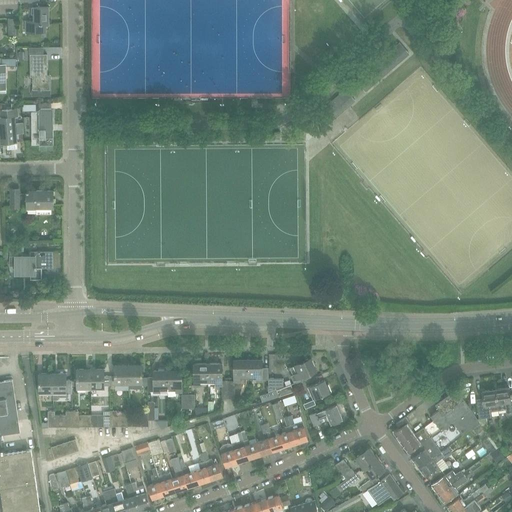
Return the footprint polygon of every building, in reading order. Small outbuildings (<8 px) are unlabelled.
[(29,32),(35,32),(45,32),(45,31),(43,32),(42,24),(49,24),(49,7),(36,7),(36,2),(39,2),(39,0),(20,0),(20,2),(32,2),(32,14),(34,14),(34,21),(29,21),(29,32)] [(37,54),(30,54),(30,77),(33,77),(33,89),(33,95),(49,95),(49,81),(50,81),(50,80),(47,80),(47,76),(47,75),(47,54),(37,54)] [(365,91),(396,64),(387,54),(356,80),(365,91)] [(2,65),(0,64),(0,91),(6,92),(5,66),(16,66),(16,59),(2,59),(2,65)] [(315,116),(324,127),(355,100),(345,89),(315,116)] [(53,107),(39,107),(39,111),(31,111),(32,144),(48,144),(48,136),(53,136),(53,107)] [(17,109),(11,109),(1,110),(2,117),(0,117),(0,130),(1,144),(7,143),(7,149),(17,149),(16,143),(16,142),(16,133),(14,117),(17,117),(17,109)] [(19,207),(19,188),(11,188),(11,207),(19,207)] [(27,190),(27,200),(27,210),(36,210),(36,214),(51,214),(51,207),(53,207),(53,190),(27,190)] [(31,256),(16,256),(9,256),(9,266),(15,266),(15,273),(30,273),(30,279),(41,279),(41,262),(46,262),(46,264),(52,264),(52,268),(53,268),(53,251),(43,251),(31,251),(31,256)] [(296,379),(293,380),(294,384),(311,377),(311,376),(309,377),(308,374),(316,371),(311,357),(303,361),(302,360),(300,361),(300,362),(292,365),(292,366),(293,365),(296,373),(294,373),(296,379)] [(234,381),(240,381),(240,376),(248,376),(248,359),(234,359),(234,381)] [(261,359),(248,359),(248,376),(256,376),(256,381),(261,381),(261,359)] [(208,364),(208,380),(216,380),(216,385),(221,385),(221,399),(228,399),(228,381),(222,381),(222,363),(208,364)] [(115,385),(128,385),(129,364),(115,364),(115,385)] [(142,364),(129,364),(128,385),(128,389),(134,389),(142,389),(142,385),(148,385),(148,377),(142,377),(142,364)] [(200,380),(208,380),(208,364),(194,364),(194,385),(200,385),(200,380)] [(90,389),(90,369),(77,369),(77,390),(90,389)] [(104,369),(90,369),(90,389),(104,389),(104,369)] [(168,387),(168,370),(154,370),(154,377),(148,378),(148,377),(148,385),(148,391),(160,392),(160,387),(168,387)] [(182,370),(168,370),(168,387),(175,387),(175,391),(182,391),(182,370)] [(47,394),(52,394),(53,373),(39,373),(39,394),(40,394),(40,391),(47,391),(47,394)] [(66,373),(53,373),(52,394),(52,400),(59,400),(59,394),(66,394),(66,393),(66,380),(66,373)] [(276,390),(276,378),(268,378),(268,392),(276,390)] [(12,379),(0,381),(0,483),(2,496),(0,496),(0,504),(3,504),(4,511),(40,511),(31,449),(3,453),(3,452),(4,452),(3,448),(2,449),(0,436),(0,430),(19,428),(19,432),(20,432),(19,428),(22,428),(21,423),(19,423),(12,379)] [(324,380),(315,383),(307,387),(310,392),(312,391),(315,398),(331,392),(328,383),(326,384),(324,380)] [(291,385),(283,387),(276,390),(278,396),(293,391),(291,385)] [(509,388),(496,389),(498,410),(506,409),(506,415),(511,414),(511,399),(510,399),(509,388)] [(470,408),(463,399),(456,389),(435,404),(439,409),(431,416),(441,431),(450,424),(450,423),(452,421),(470,408)] [(498,410),(496,389),(482,391),(484,403),(477,404),(479,418),(492,417),(491,411),(498,410)] [(276,390),(268,392),(260,395),(262,401),(278,396),(276,390)] [(403,390),(393,392),(395,400),(405,398),(403,390)] [(272,404),(277,420),(283,418),(278,403),(272,404)] [(310,415),(310,416),(314,425),(320,423),(318,418),(327,414),(331,424),(343,419),(336,404),(327,408),(325,409),(315,413),(310,415)] [(479,422),(470,408),(452,421),(462,435),(479,422)] [(409,422),(406,416),(396,423),(399,428),(394,433),(401,443),(414,433),(407,423),(409,422)] [(211,422),(213,429),(225,425),(223,418),(211,422)] [(290,424),(292,430),(297,443),(309,439),(308,439),(302,420),(294,423),(290,424)] [(479,423),(473,427),(480,437),(487,433),(479,423)] [(286,431),(280,433),(285,447),(297,443),(292,430),(290,424),(287,426),(284,426),(286,431)] [(423,427),(414,433),(401,443),(408,452),(411,450),(412,452),(422,445),(431,438),(426,432),(423,427)] [(267,432),(268,437),(273,451),(285,447),(280,433),(275,435),(273,430),(270,431),(267,432)] [(268,437),(257,441),(261,455),(273,451),(268,437)] [(496,448),(488,437),(481,442),(489,453),(496,448)] [(161,442),(164,453),(169,451),(169,453),(176,450),(172,438),(165,440),(166,441),(161,442)] [(243,440),(245,445),(249,458),(261,455),(257,441),(250,444),(248,438),(247,439),(243,440)] [(431,438),(422,445),(412,452),(416,456),(412,458),(419,468),(440,452),(436,447),(431,438)] [(75,439),(69,441),(73,453),(79,451),(75,439)] [(160,439),(148,442),(149,446),(150,449),(152,455),(164,451),(160,439)] [(236,442),(231,444),(233,449),(238,462),(249,458),(245,445),(243,440),(240,441),(236,442)] [(69,441),(63,443),(67,454),(73,453),(69,441)] [(148,442),(136,446),(138,452),(150,449),(149,446),(148,442)] [(202,452),(199,453),(200,457),(208,455),(206,450),(204,442),(200,444),(202,452)] [(63,443),(57,445),(61,456),(67,454),(63,443)] [(238,462),(233,449),(231,444),(230,444),(227,444),(223,445),(221,447),(219,448),(225,466),(238,462)] [(61,456),(57,445),(51,447),(55,458),(61,456)] [(452,453),(448,446),(440,452),(419,468),(425,476),(427,475),(431,480),(433,478),(442,472),(435,462),(442,457),(443,460),(452,453)] [(122,451),(125,462),(136,458),(133,447),(122,451)] [(370,448),(356,458),(356,459),(364,469),(377,458),(370,449),(371,448),(370,448)] [(114,465),(114,466),(121,464),(118,453),(111,455),(114,465)] [(111,455),(103,458),(106,467),(114,465),(111,455)] [(171,459),(176,476),(172,477),(176,491),(188,487),(182,468),(185,467),(184,462),(177,465),(175,460),(179,459),(178,457),(171,459)] [(205,460),(207,466),(211,479),(224,475),(223,475),(219,462),(213,464),(211,458),(209,459),(205,460)] [(385,469),(377,458),(364,469),(371,479),(367,482),(371,487),(381,480),(377,475),(385,469),(385,468),(385,469)] [(350,469),(343,459),(336,465),(345,477),(354,473),(351,468),(350,469)] [(96,460),(88,463),(91,470),(92,474),(92,476),(100,474),(96,460)] [(200,468),(195,469),(200,483),(211,479),(207,466),(205,460),(202,462),(198,463),(200,468)] [(88,463),(78,466),(81,478),(92,474),(91,470),(88,463)] [(185,467),(182,468),(188,487),(200,483),(195,469),(193,464),(188,466),(185,467)] [(74,467),(66,470),(71,484),(79,481),(74,467)] [(71,484),(66,470),(57,473),(61,487),(71,484)] [(162,475),(161,470),(153,473),(154,474),(151,475),(154,483),(148,485),(152,498),(152,499),(164,494),(158,476),(162,475)] [(444,475),(442,472),(433,478),(435,482),(432,484),(438,493),(463,474),(460,470),(455,475),(452,470),(445,475),(444,475)] [(170,472),(162,475),(158,476),(164,494),(176,491),(172,477),(170,472)] [(49,475),(51,490),(59,487),(55,473),(49,475)] [(358,478),(354,473),(345,477),(350,484),(358,478)] [(390,474),(381,480),(371,487),(368,489),(371,495),(374,493),(374,494),(377,492),(384,503),(393,497),(394,499),(403,492),(390,474)] [(467,480),(463,474),(438,493),(445,502),(458,493),(455,489),(467,480)] [(135,481),(131,482),(139,510),(151,506),(145,486),(137,488),(135,481)] [(129,497),(124,498),(127,511),(131,511),(139,510),(131,482),(125,484),(129,497)] [(447,505),(451,511),(455,511),(483,492),(489,488),(486,484),(463,500),(460,496),(447,505)] [(112,485),(108,487),(115,511),(127,511),(124,498),(122,491),(116,493),(115,488),(113,489),(112,485)] [(106,503),(101,505),(103,511),(115,511),(108,487),(103,488),(104,491),(103,492),(106,503)] [(483,492),(455,511),(474,511),(481,507),(478,502),(486,496),(483,492)] [(279,494),(267,498),(271,511),(283,507),(279,494)] [(90,496),(87,497),(91,511),(103,511),(101,505),(94,507),(90,496)] [(85,510),(79,511),(78,511),(91,511),(87,497),(82,498),(84,504),(83,504),(85,510)] [(268,511),(271,511),(267,498),(255,502),(258,511),(268,511)] [(291,507),(292,511),(317,511),(314,500),(291,507)] [(258,511),(255,502),(243,506),(245,511),(258,511)] [(66,511),(65,509),(63,503),(59,505),(61,511),(57,511),(66,511)]
